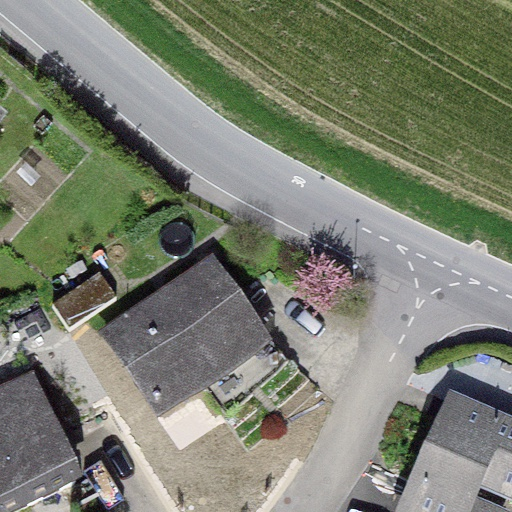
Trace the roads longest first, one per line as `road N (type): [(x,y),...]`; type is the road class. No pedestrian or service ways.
road 1 (residential): [(7,0),(241,175),(436,275)]
road 2 (residential): [(436,275),(304,511)]
